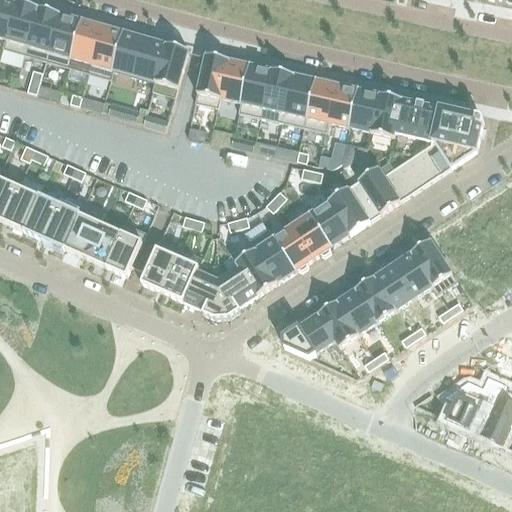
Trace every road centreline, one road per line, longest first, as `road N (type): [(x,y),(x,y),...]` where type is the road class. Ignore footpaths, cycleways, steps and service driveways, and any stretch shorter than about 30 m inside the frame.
road 1 (residential): [(112,0),(511,96)]
road 2 (residential): [(511,157),(210,354)]
road 3 (residential): [(210,354),(0,260)]
road 4 (residential): [(389,432),(210,354)]
road 5 (residential): [(389,432),(408,396),(511,319)]
road 6 (residential): [(210,354),(164,511)]
road 7 (residential): [(511,486),(389,432)]
